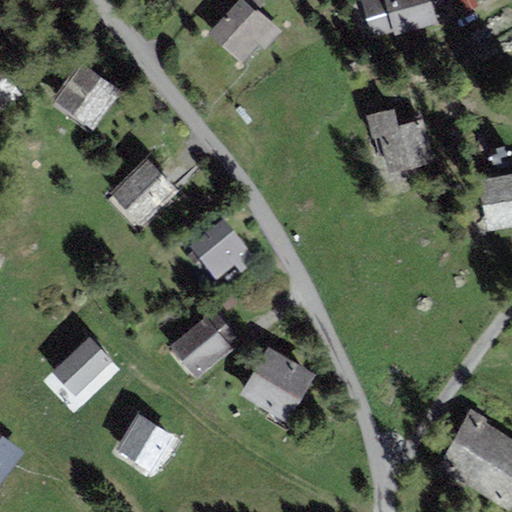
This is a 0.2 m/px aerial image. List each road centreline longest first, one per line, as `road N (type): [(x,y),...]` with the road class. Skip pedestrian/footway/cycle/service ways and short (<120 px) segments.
road 1 (residential): [(385,472),(334,313),(255,199),(93,0)]
road 2 (residential): [(385,472),(435,416),(511,298)]
